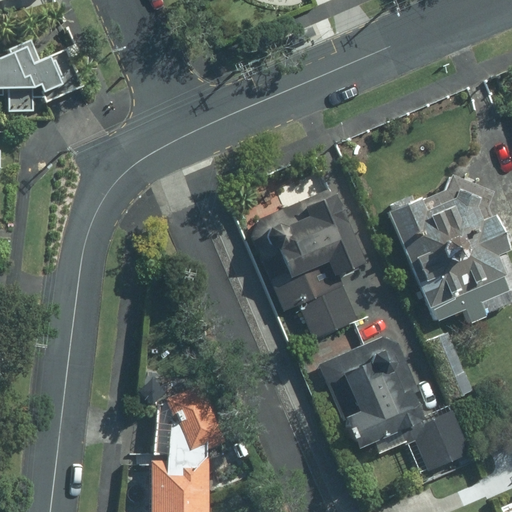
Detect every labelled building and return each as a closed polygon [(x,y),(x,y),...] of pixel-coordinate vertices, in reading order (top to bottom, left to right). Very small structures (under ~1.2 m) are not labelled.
[(0,57),(0,113),(24,113),(23,91),(29,89),(31,95),(50,87),(38,60),(31,63),(22,42),(0,51),(0,54),(1,57),(0,57)] [(384,213),(377,216),(424,325),(455,311),(461,324),(505,305),(511,289),(477,209),(483,195),(442,178),(437,192),(406,204),(404,198),(381,207),(384,213)] [(355,262),(324,191),(251,221),(246,235),(278,311),(294,304),(307,337),(353,317),(333,271),(355,262)] [(444,334),(422,342),(446,403),(467,395),(444,334)] [(313,365),(348,448),(389,430),(396,447),(409,441),(422,470),(462,453),(445,413),(409,429),(406,422),(415,418),(404,395),(411,392),(390,345),(375,338),(313,365)] [(191,387),(155,404),(165,423),(157,426),(152,462),(139,463),(138,511),(198,511),(200,453),(218,444),(191,387)]
